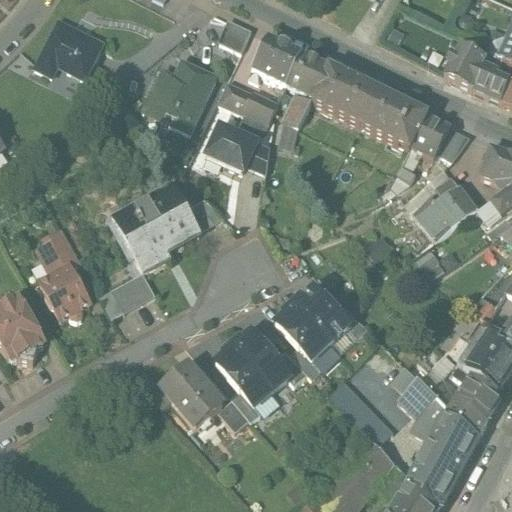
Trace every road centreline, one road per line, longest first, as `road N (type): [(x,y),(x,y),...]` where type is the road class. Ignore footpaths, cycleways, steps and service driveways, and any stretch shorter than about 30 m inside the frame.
road 1 (tertiary): [(511,136),(223,0)]
road 2 (residential): [(0,437),(201,323),(243,276)]
